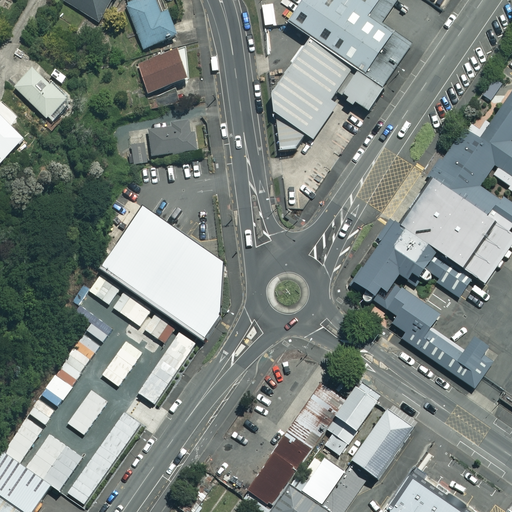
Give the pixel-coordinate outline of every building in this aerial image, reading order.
[(111,0),(59,0),(97,23),(111,0)] [(161,14),(155,0),(136,0),(137,0),(126,5),(143,49),(175,37),(165,13),(161,14)] [(290,0),(277,20),(367,79),(391,43),(362,25),(378,0),(290,0)] [(384,96),(310,47),(274,100),(275,117),(280,120),(284,156),(299,154),(308,139),(316,144),(340,110),(334,105),(340,96),(350,102),(347,107),(354,112),(358,107),(369,115),(370,116),(384,96)] [(185,81),(175,52),(138,65),(148,94),(185,81)] [(67,101),(34,69),(14,90),(46,121),(47,119),(50,122),(66,106),(63,104),(67,101)] [(501,84),(493,78),(481,95),(489,101),(501,84)] [(180,104),(176,91),(156,97),(160,109),(180,104)] [(511,142),(511,93),(479,140),(462,128),(427,178),(414,198),(398,220),(353,285),(395,314),(389,323),(401,332),(396,339),(471,391),(496,355),(472,338),(462,352),(433,332),(444,316),(404,288),(412,276),(421,282),(426,276),(458,299),(473,278),(481,284),(511,238),(511,203),(505,199),(500,206),(478,191),(491,171),(511,185),(511,144),(511,142)] [(0,163),(22,140),(0,119),(0,163)] [(209,150),(205,121),(148,128),(152,157),(209,150)] [(217,317),(219,265),(141,210),(98,271),(200,342),(217,317)] [(193,343),(136,306),(118,334),(175,371),(193,343)] [(316,382),(243,491),(271,509),(290,481),(344,400),(316,382)] [(378,399),(355,385),(327,431),(350,445),(378,399)] [(411,430),(388,413),(353,461),(377,478),(411,430)] [(33,511),(52,485),(2,450),(0,452),(0,493),(26,511),(33,511)] [(456,511),(405,476),(380,511),(456,511)] [(271,509),(275,511),(333,511),(290,481),(271,509)] [(202,501),(205,504),(207,501),(204,499),(208,495),(198,486),(178,510),(181,511),(199,511),(203,508),(199,505),(202,501)] [(19,511),(0,498),(0,511),(19,511)] [(511,511),(511,500),(503,511),(511,511)]
